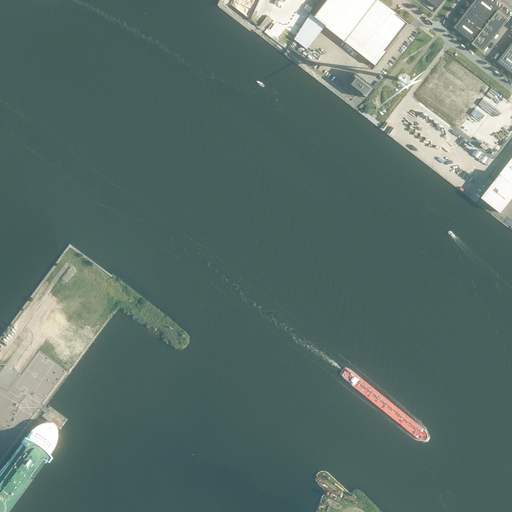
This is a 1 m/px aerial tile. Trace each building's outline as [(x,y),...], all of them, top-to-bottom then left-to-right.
[(408,23),(397,14),(379,0),(325,0),(324,3),(325,3),(314,16),(326,26),(325,26),(358,52),(359,52),(363,56),(364,57),(376,66),(399,37),(398,37),(408,23)] [(426,0),(437,8),(443,0),(426,0)] [(483,52),(508,19),(507,18),(509,15),(489,0),(474,0),(454,27),(473,42),(472,43),(471,44),(483,52)] [(511,72),(511,43),(498,61),(511,72)] [(348,83),(368,98),(375,88),(355,73),(348,83)] [(479,150),(476,155),(486,163),(490,158),(479,150)] [(511,157),(480,197),(500,213),(511,198),(511,157)] [(496,167),(490,175),(493,177),(499,169),(496,167)] [(33,427),(28,432),(0,472),(0,511),(4,511),(52,449),(56,443),(58,436),(58,431),(58,427),(56,424),(54,421),(53,421),(45,420),(38,423),(33,427)]
